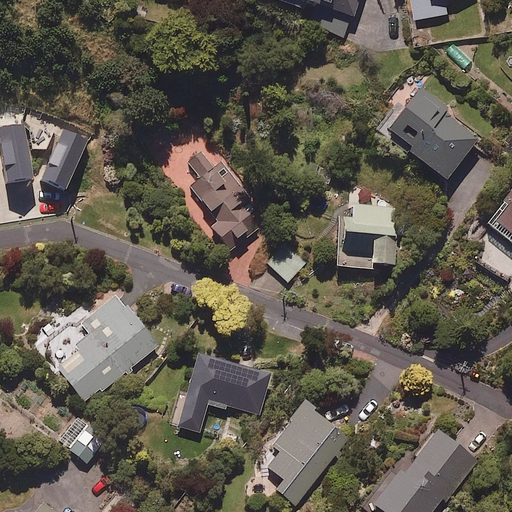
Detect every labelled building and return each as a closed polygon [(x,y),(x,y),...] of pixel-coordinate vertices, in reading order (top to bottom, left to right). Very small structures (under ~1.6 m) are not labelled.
[(274,0),(312,15),(309,24),(343,38),(358,0),(274,0)] [(413,0),(417,19),(449,14),(446,0),(413,0)] [(449,109),(422,88),(386,134),(446,181),(479,140),(445,114),(449,109)] [(224,182),(183,122),(147,147),(220,252),(247,234),(240,223),(259,210),(234,175),(224,182)] [(511,196),(485,221),(500,236),(508,229),(511,234),(511,196)] [(393,206),(353,207),(353,219),(341,219),(342,268),(395,267),(393,206)] [(301,269),(280,250),(268,264),(289,283),(301,269)] [(158,348),(115,295),(61,339),(49,325),(31,339),(86,406),(158,348)] [(271,375),(197,355),(177,428),(200,434),(208,403),(259,416),(271,375)] [(348,441),(304,406),(259,462),(283,482),(276,491),(296,507),(348,441)] [(106,441),(78,418),(58,442),(86,465),(106,441)] [(447,495),(450,497),(477,463),(438,432),(409,469),(402,477),(391,468),(364,502),(376,511),(434,511),(446,498),(447,495)]
